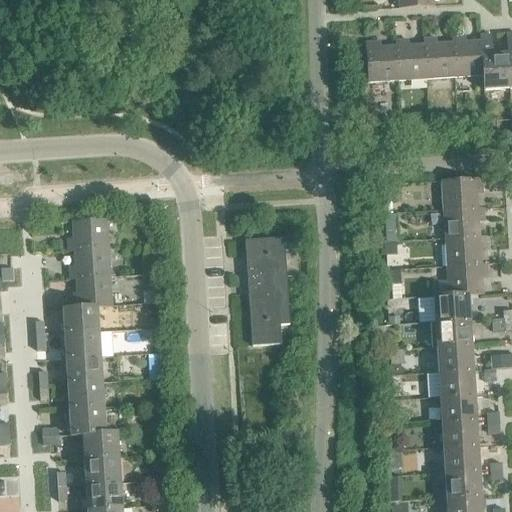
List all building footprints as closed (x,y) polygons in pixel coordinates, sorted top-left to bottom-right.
[(396,0),(397,10),(433,7),(432,0),(396,0)] [(482,77),(481,77),(482,92),(508,90),(506,55),(491,56),(489,36),(479,36),(479,42),(480,42),(482,77)] [(453,79),(481,77),(482,77),(480,42),(479,42),(463,43),(463,38),(450,39),(450,44),(451,44),(453,79)] [(424,81),(453,79),(451,44),(450,44),(435,45),(435,40),(422,40),(422,45),(424,81)] [(396,82),(424,81),(422,45),(407,46),(406,41),(393,42),(394,47),(396,82)] [(367,84),(396,82),(394,47),(378,48),(378,43),(365,44),(367,84)] [(439,183),(441,212),(477,210),(476,194),(481,194),(480,180),(439,183)] [(441,212),(443,241),(478,238),(477,222),(482,222),(482,209),(477,210),(441,212)] [(396,215),(384,216),(385,235),(396,235),(396,215)] [(67,253),(72,253),(107,250),(106,222),(106,221),(70,223),(70,224),(71,240),(66,240),(67,253)] [(443,241),(445,269),(480,267),(480,266),(479,251),(484,251),(483,238),(478,238),(443,241)] [(279,327),(289,326),(283,239),(244,242),(251,348),(281,346),(279,327)] [(385,244),(383,244),(383,256),(396,256),(396,246),(395,244),(385,244)] [(69,282),(74,281),(109,279),(107,250),(72,253),(73,268),(68,269),(69,282)] [(445,269),(447,297),(467,296),(467,297),(482,296),(481,279),(486,279),(485,266),(480,266),(480,267),(445,269)] [(0,270),(1,282),(12,282),(11,269),(0,270)] [(400,272),(390,273),(391,287),(400,287),(400,272)] [(70,297),(71,309),(71,310),(96,308),(96,309),(112,308),(112,307),(111,307),(109,279),(74,281),(75,297),(70,297)] [(432,298),(434,324),(469,322),(467,297),(467,296),(447,297),(432,298)] [(61,311),(63,336),(98,334),(96,309),(96,308),(71,310),(71,309),(60,310),(60,311),(61,311)] [(502,320),(502,323),(511,322),(511,311),(501,313),(502,320)] [(398,317),(388,318),(389,327),(399,326),(398,317)] [(502,320),(491,321),(491,334),(503,333),(502,323),(502,320)] [(430,349),(435,349),(470,347),(469,322),(434,324),(429,324),(430,349)] [(511,322),(502,323),(503,333),(511,332),(511,322)] [(34,323),(35,338),(43,337),(42,323),(34,323)] [(63,336),(64,361),(100,359),(98,334),(63,336)] [(43,337),(35,338),(36,352),(44,352),(43,337)] [(435,349),(437,374),(472,372),(470,347),(435,349)] [(500,370),(511,369),(511,357),(499,358),(500,370)] [(64,361),(66,386),(101,384),(100,359),(64,361)] [(401,366),(390,367),(391,377),(396,376),(399,374),(401,371),(401,366)] [(160,369),(148,369),(148,382),(161,382),(160,369)] [(483,371),(484,384),(495,383),(494,371),(483,371)] [(437,374),(438,399),(474,397),(472,372),(437,374)] [(37,374),(38,388),(46,388),(45,373),(37,374)] [(66,386),(67,411),(103,409),(101,384),(66,386)] [(46,388),(38,388),(39,403),(47,402),(46,388)] [(438,399),(440,424),(475,422),(474,397),(438,399)] [(68,438),(81,437),(81,436),(104,435),(104,434),(103,409),(67,411),(69,436),(68,437),(68,438)] [(486,415),(487,425),(497,424),(497,414),(486,415)] [(440,424),(441,450),(477,447),(475,422),(440,424)] [(497,424),(487,425),(487,435),(498,435),(497,424)] [(41,431),(41,439),(57,438),(57,430),(41,431)] [(81,437),(83,462),(118,460),(116,435),(117,435),(117,433),(104,434),(104,435),(81,436),(81,437)] [(8,435),(0,435),(0,446),(8,446),(8,435)] [(57,438),(41,439),(42,446),(58,445),(57,438)] [(441,450),(443,475),(478,473),(477,447),(441,450)] [(83,462),(84,487),(120,485),(118,460),(83,462)] [(489,465),(490,475),(500,475),(500,464),(489,465)] [(443,475),(445,500),(480,498),(478,473),(443,475)] [(55,474),(56,489),(64,488),(63,474),(55,474)] [(500,475),(490,475),(490,486),(501,485),(500,475)] [(84,487),(85,511),(90,511),(121,510),(120,485),(84,487)] [(64,488),(56,489),(57,503),(65,503),(64,488)] [(480,511),(480,498),(445,500),(445,511),(480,511)]
